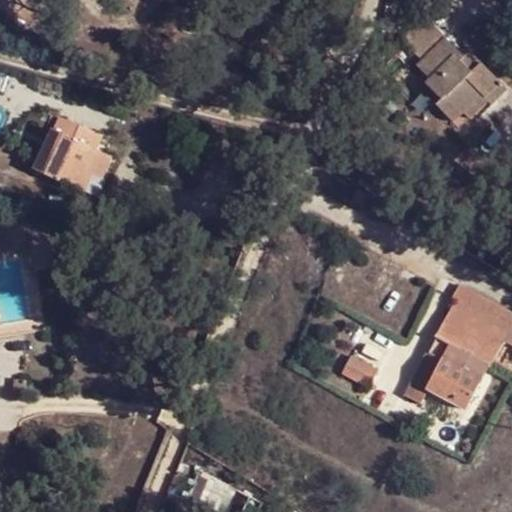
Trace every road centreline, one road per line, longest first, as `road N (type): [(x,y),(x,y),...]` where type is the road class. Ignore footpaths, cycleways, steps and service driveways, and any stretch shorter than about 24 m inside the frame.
road 1 (residential): [(294,184),(204,355),(143,511)]
road 2 (residential): [(294,184),(511,300)]
road 3 (residential): [(356,0),(315,145),(294,184)]
